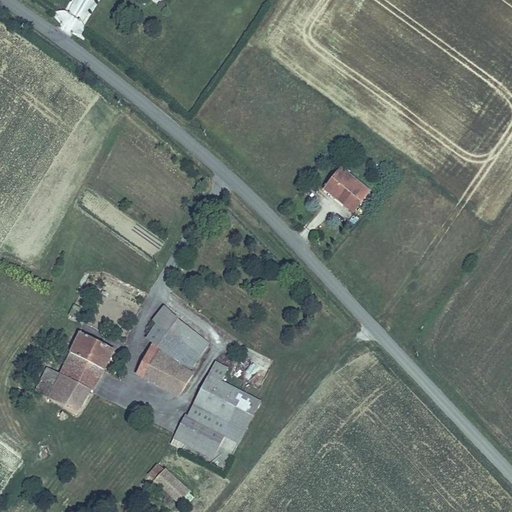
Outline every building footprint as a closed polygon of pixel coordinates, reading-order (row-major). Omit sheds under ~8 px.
[(79,8),(86,13),(90,7),(79,0),(75,0),(70,8),(76,12),(79,8)] [(361,187),(341,171),(326,191),(346,206),(361,187)] [(370,194),(361,187),(346,206),(355,213),(370,194)] [(177,336),(184,324),(174,318),(166,306),(158,319),(162,323),(154,338),(158,342),(141,372),(167,387),(181,367),(194,349),(177,336)] [(202,337),(184,324),(177,336),(194,349),(202,337)] [(89,392),(112,348),(84,334),(61,379),(89,392)] [(202,337),(194,349),(181,367),(192,374),(211,344),(202,337)] [(117,351),(112,348),(89,392),(78,413),(82,415),(94,391),(97,391),(117,351)] [(217,363),(196,404),(247,430),(261,403),(222,383),(229,368),(217,363)] [(181,367),(167,387),(178,394),(192,374),(181,367)] [(50,398),(61,379),(47,371),(37,392),(49,399),(50,398)] [(78,413),(89,392),(61,379),(50,398),(78,413)] [(247,430),(196,404),(181,435),(214,452),(223,436),(240,444),(247,430)] [(181,503),(191,492),(160,465),(151,475),(181,503)]
